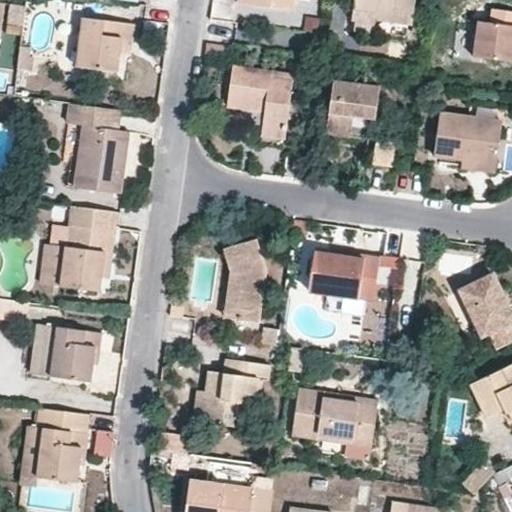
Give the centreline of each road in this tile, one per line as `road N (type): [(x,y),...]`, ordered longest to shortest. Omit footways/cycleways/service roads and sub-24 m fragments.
road 1 (residential): [(169,181),(511,229)]
road 2 (residential): [(169,181),(131,456),(134,511)]
road 3 (residential): [(194,0),(169,181)]
